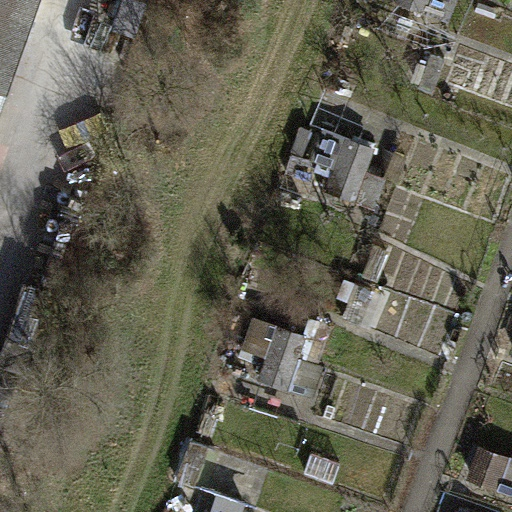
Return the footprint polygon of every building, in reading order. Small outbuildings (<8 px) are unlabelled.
[(0,0),(0,80),(28,0),(0,0)] [(112,0),(104,22),(127,30),(137,0),(112,0)] [(406,0),(450,18),(457,0),(406,0)] [(420,86),(434,91),(447,57),(433,51),(420,86)] [(368,168),(378,143),(327,124),(315,157),(336,165),(328,184),(377,202),(387,175),(368,168)] [(365,272),(381,279),(393,248),(377,241),(365,272)] [(261,375),(315,395),(328,362),(319,359),(329,330),(313,324),(309,333),(255,313),(243,346),(268,355),(261,375)] [(471,476),(511,492),(511,454),(484,443),(471,476)] [(335,478),(343,460),(317,449),(310,467),(335,478)] [(211,511),(244,511),(249,500),(220,489),(211,511)]
